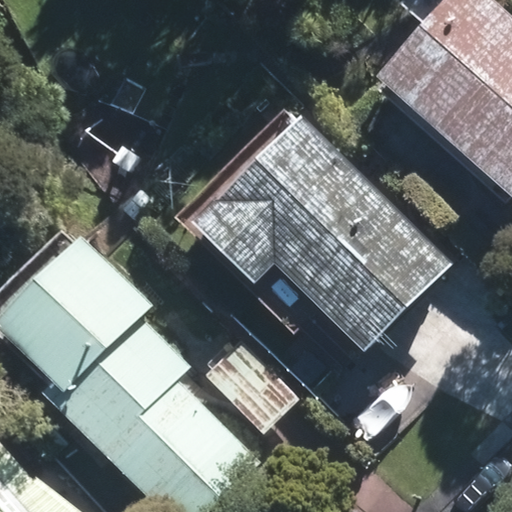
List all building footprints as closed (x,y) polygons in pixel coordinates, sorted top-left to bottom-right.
[(511,19),(488,0),(475,0),(405,85),(511,173),(511,19)] [(453,267),(319,135),(231,223),(280,271),(296,255),(381,339),(453,267)] [(81,379),(64,396),(180,511),(210,511),(267,456),(133,323),(152,304),(104,255),(30,328),(81,379)] [(242,348),(221,369),(272,420),(294,399),(242,348)] [(66,511),(0,441),(0,511),(66,511)]
